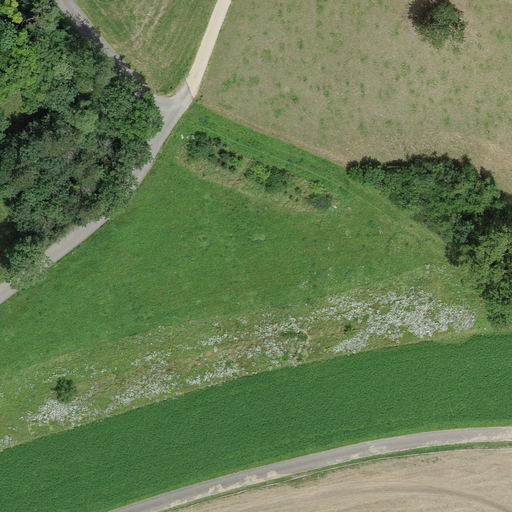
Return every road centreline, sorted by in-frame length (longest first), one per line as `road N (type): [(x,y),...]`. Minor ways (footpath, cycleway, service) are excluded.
road 1 (track): [(135,511),(298,463),(511,432)]
road 2 (track): [(63,0),(154,121),(87,220),(0,287)]
road 3 (track): [(154,121),(200,53),(222,0)]
